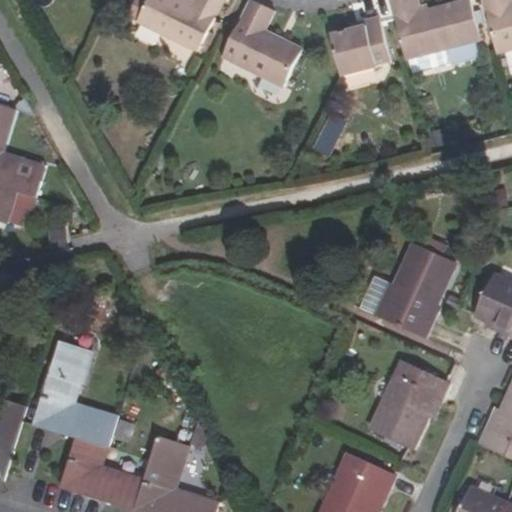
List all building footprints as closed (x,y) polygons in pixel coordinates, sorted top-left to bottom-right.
[(193,0),(148,0),(147,2),(144,0),(136,0),(128,15),(199,50),(224,0),(195,0),(195,1),(193,0)] [(482,42),(470,0),(468,0),(429,10),(422,12),(420,6),(418,0),(390,0),(407,61),(409,61),(443,52),(482,42)] [(511,50),(511,0),(484,0),(498,54),(511,50)] [(244,68),(273,11),(253,1),(224,57),(244,68)] [(266,31),(275,12),(273,11),(244,68),(284,88),(303,50),(266,31)] [(391,63),(380,17),(365,21),(366,26),(353,30),(332,35),(343,77),(377,69),(377,66),(391,63)] [(353,30),(366,26),(365,21),(351,25),(353,30)] [(443,52),(409,61),(412,73),(442,65),(445,61),(443,52)] [(0,187),(18,193),(37,199),(46,167),(5,153),(18,111),(0,105),(0,187)] [(0,187),(0,222),(8,225),(18,193),(0,187)] [(407,338),(428,339),(438,316),(433,313),(438,304),(456,264),(416,245),(397,286),(391,283),(376,316),(407,338)] [(497,325),(494,330),(510,337),(511,332),(511,283),(495,276),(477,315),(488,321),(497,325)] [(433,313),(438,316),(443,307),(438,304),(433,313)] [(488,321),(486,326),(494,330),(497,325),(488,321)] [(35,426),(50,430),(53,420),(68,425),(69,429),(80,430),(78,439),(110,448),(119,418),(76,404),(90,356),(60,346),(35,426)] [(413,449),(428,416),(439,393),(445,396),(451,383),(405,361),(373,430),(413,449)] [(511,391),(503,410),(492,433),(487,431),(481,445),(511,458),(511,391)] [(445,396),(439,393),(428,416),(435,419),(445,396)] [(24,422),(28,406),(4,399),(0,413),(0,479),(5,481),(8,472),(24,422)] [(492,433),(503,410),(497,408),(487,431),(492,433)] [(121,419),(115,438),(129,443),(136,424),(121,419)] [(50,430),(78,439),(80,430),(69,429),(68,425),(53,420),(50,430)] [(217,511),(220,503),(178,490),(191,446),(160,437),(147,480),(137,511),(138,511),(162,511),(163,511),(217,511)] [(137,511),(147,480),(103,467),(110,448),(78,439),(63,489),(77,493),(80,484),(93,488),(96,493),(106,496),(105,502),(137,511)] [(351,455),(325,511),(373,511),(375,509),(385,487),(391,490),(398,476),(351,455)] [(77,493),(105,502),(106,496),(96,493),(93,488),(80,484),(77,493)] [(385,487),(375,509),(381,511),(391,490),(385,487)] [(505,511),(509,505),(473,488),(461,511),(505,511)]
